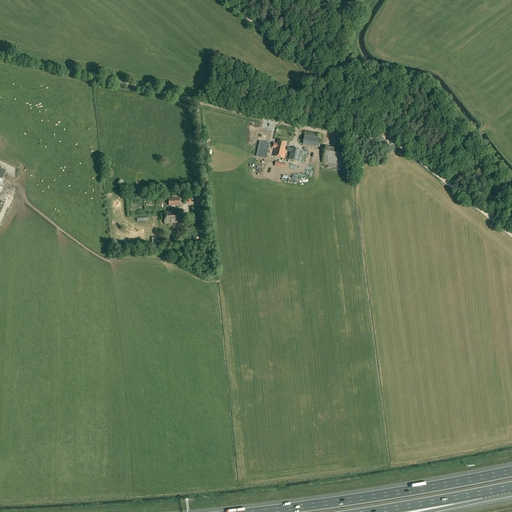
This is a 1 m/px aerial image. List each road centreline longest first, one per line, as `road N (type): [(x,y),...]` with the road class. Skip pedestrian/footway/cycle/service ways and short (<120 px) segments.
road 1 (unclassified): [(401,145),(0,55)]
road 2 (motorway): [(511,471),(257,511)]
road 3 (track): [(255,24),(401,145)]
road 4 (track): [(401,145),(511,235)]
